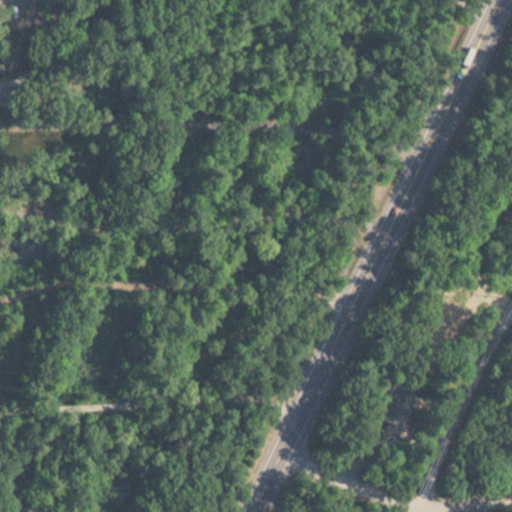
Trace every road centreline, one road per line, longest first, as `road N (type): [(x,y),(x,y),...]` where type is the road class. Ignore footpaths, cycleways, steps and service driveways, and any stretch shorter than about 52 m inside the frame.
road 1 (primary): [(305,403),(496,0)]
road 2 (residential): [(280,455),(413,505),(511,503)]
road 3 (residential): [(419,505),(460,394),(511,306)]
road 4 (primary): [(251,511),(305,403)]
